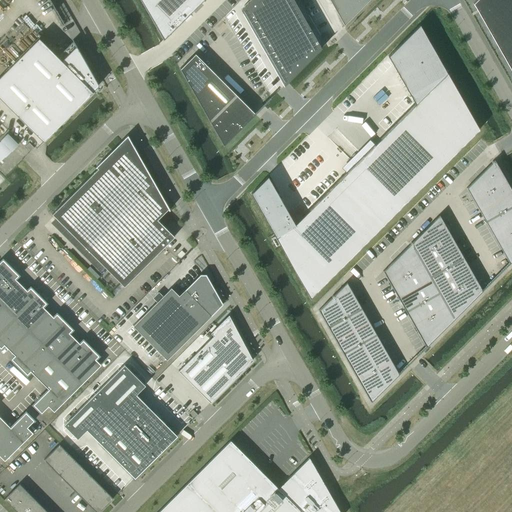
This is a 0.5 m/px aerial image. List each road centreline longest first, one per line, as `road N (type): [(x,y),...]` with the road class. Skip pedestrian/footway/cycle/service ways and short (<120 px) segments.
road 1 (unclassified): [(288,353),(341,445),(354,459),(377,463),(511,337)]
road 2 (unclassified): [(204,210),(421,0)]
road 3 (unclassified): [(288,353),(127,511)]
road 4 (unclassified): [(0,241),(141,102)]
road 5 (unclassified): [(204,210),(288,353)]
road 6 (unclassified): [(141,102),(204,210)]
road 7 (unclassified): [(511,106),(451,0)]
